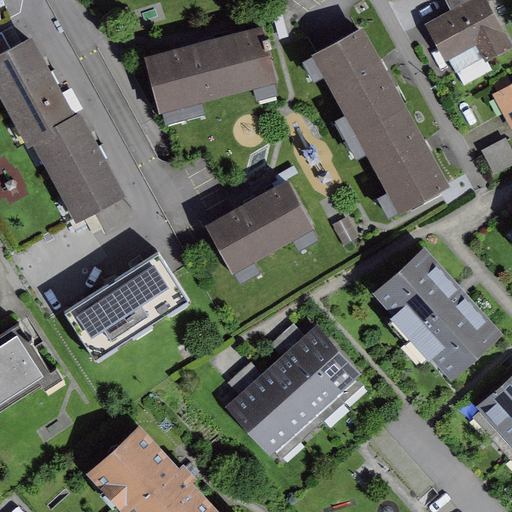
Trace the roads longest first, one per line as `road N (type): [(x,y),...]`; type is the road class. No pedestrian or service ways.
road 1 (residential): [(55,276),(154,217),(36,0)]
road 2 (residential): [(61,0),(180,222)]
road 3 (residential): [(379,0),(482,188)]
road 4 (residential): [(494,511),(409,417)]
